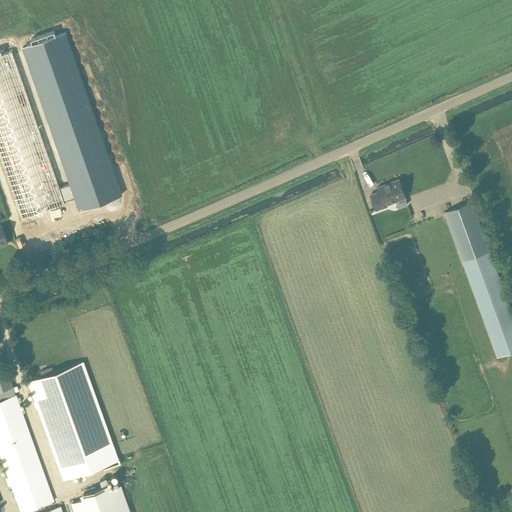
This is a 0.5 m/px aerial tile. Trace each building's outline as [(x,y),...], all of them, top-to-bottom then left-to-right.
[(0,161),(20,218),(62,203),(62,201),(71,198),(76,210),(119,195),(63,33),(52,37),(51,33),(51,32),(28,40),(30,45),(19,48),(67,185),(57,188),(10,52),(0,55),(0,161)] [(378,192),(370,194),(374,204),(376,210),(387,206),(386,203),(395,200),(398,207),(407,204),(405,198),(404,196),(405,196),(401,186),(402,185),(401,183),(401,184),(399,179),(376,187),(378,192)] [(471,202),(445,212),(462,260),(497,357),(511,351),(511,314),(489,250),(471,202)] [(0,245),(8,243),(2,224),(0,224),(0,245)] [(83,361),(29,381),(64,478),(118,459),(83,361)] [(0,451),(16,497),(22,511),(53,500),(48,485),(19,403),(17,398),(15,393),(15,392),(13,387),(11,382),(7,371),(0,373),(0,451)] [(81,499),(72,502),(75,511),(129,511),(120,485),(110,489),(106,478),(100,480),(102,486),(80,494),(81,499)]
